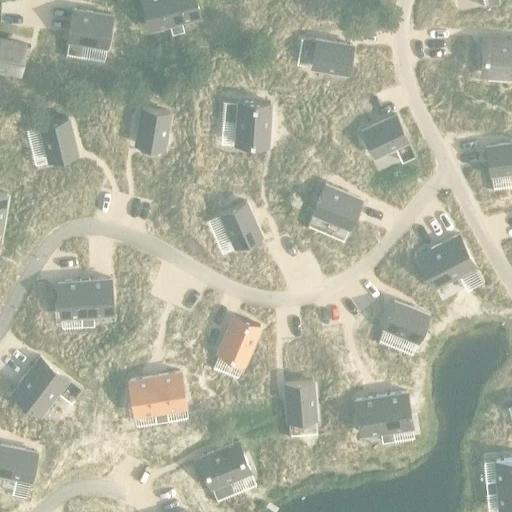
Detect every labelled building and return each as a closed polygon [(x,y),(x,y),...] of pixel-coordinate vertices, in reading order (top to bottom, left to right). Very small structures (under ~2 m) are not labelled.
[(168,0),(142,0),(149,27),(169,22),(171,31),(177,30),(174,20),(168,0)] [(195,0),(168,0),(174,20),(177,30),(183,28),(180,19),(199,13),(195,0)] [(72,8),(67,38),(68,39),(106,45),(111,15),(92,12),(72,8)] [(511,39),(483,38),(481,73),(511,75),(511,39)] [(24,44),(20,43),(0,39),(0,67),(19,71),(24,45),(24,44)] [(316,39),(311,66),(348,72),(352,45),(316,39)] [(238,100),(236,143),(266,145),(270,102),(238,100)] [(163,148),(169,111),(142,107),(136,143),(163,148)] [(396,114),(362,130),(374,154),(407,138),(396,114)] [(76,153),(67,117),(40,124),(41,125),(49,160),(76,153)] [(511,142),(486,145),(490,173),(511,169),(511,142)] [(324,183),(312,211),(349,226),(360,199),(324,183)] [(245,201),(221,212),(235,246),(260,235),(245,201)] [(434,246),(417,255),(433,287),(457,274),(475,265),(458,233),(434,246)] [(87,325),(93,324),(92,312),(112,311),(110,278),(84,280),(87,325)] [(84,280),(58,281),(61,315),(80,313),(81,325),(87,325),(84,280)] [(393,300),(383,325),(417,339),(427,314),(393,300)] [(234,313),(217,351),(243,362),(259,324),(234,313)] [(67,377),(68,376),(40,355),(11,393),(39,414),(67,377)] [(161,420),(167,419),(165,407),(185,404),(180,371),(154,376),(161,420)] [(154,376),(129,380),(134,412),(154,409),(155,421),(161,420),(154,376)] [(312,380),(284,383),(288,419),(315,417),(312,380)] [(406,391),(381,395),(388,440),(394,439),(392,427),(411,424),(406,391)] [(381,395),(355,399),(360,432),(380,429),(382,441),(388,440),(381,395)] [(198,457),(210,486),(211,486),(250,470),(238,441),(198,457)] [(30,480),(36,452),(1,443),(0,447),(0,472),(29,479),(30,480)] [(497,479),(485,480),(486,486),(511,484),(511,458),(495,460),(497,479)] [(511,484),(486,486),(486,492),(498,491),(500,511),(511,510),(511,484)]
